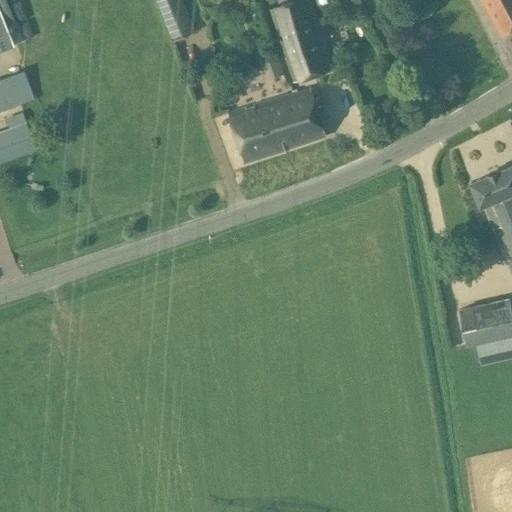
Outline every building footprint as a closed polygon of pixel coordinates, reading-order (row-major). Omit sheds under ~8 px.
[(155,0),(172,41),(196,32),(183,0),(155,0)] [(293,0),(269,8),(294,82),(335,67),(312,0),(293,0)] [(511,0),(481,0),(500,35),(511,28),(511,0)] [(0,51),(14,46),(0,12),(0,51)] [(0,78),(0,111),(29,101),(18,72),(0,78)] [(228,112),(244,161),(270,153),(271,154),(326,136),(310,88),(228,112)] [(0,131),(0,162),(36,149),(22,112),(4,119),(7,129),(0,131)] [(483,204),(511,277),(511,165),(471,183),(480,205),(483,204)] [(476,344),(481,365),(511,357),(511,311),(508,296),(458,308),(468,346),(476,344)]
